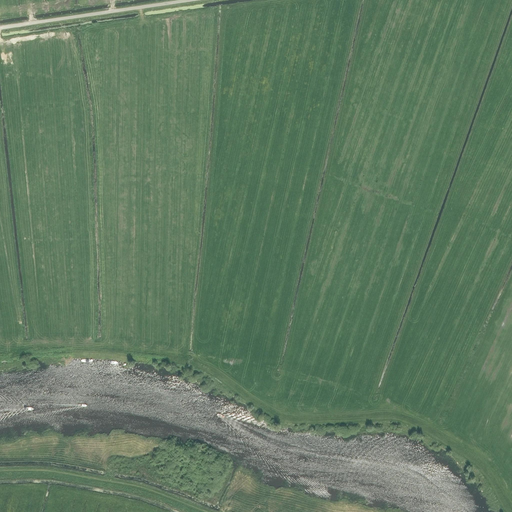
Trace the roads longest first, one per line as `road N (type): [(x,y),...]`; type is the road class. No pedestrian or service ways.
road 1 (track): [(0,470),(143,487),(206,511)]
road 2 (unclassified): [(0,29),(206,0)]
